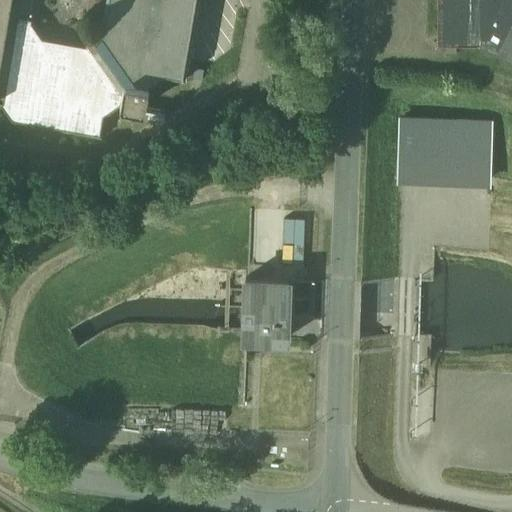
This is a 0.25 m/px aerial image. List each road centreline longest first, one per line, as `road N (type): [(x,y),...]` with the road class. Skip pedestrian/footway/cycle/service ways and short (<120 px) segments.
road 1 (unclassified): [(351,0),(335,511)]
road 2 (unclassified): [(298,511),(0,461)]
road 3 (track): [(345,54),(461,62),(511,85)]
